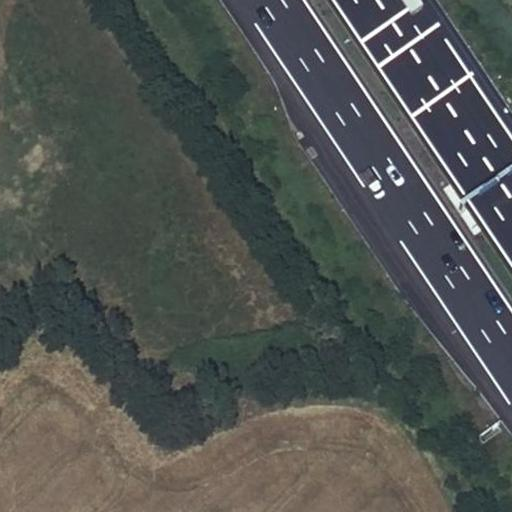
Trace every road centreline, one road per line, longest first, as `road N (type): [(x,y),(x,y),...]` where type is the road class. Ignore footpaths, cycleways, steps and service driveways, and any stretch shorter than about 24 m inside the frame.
road 1 (motorway): [(272,0),(511,356)]
road 2 (motorway): [(511,202),(375,0)]
